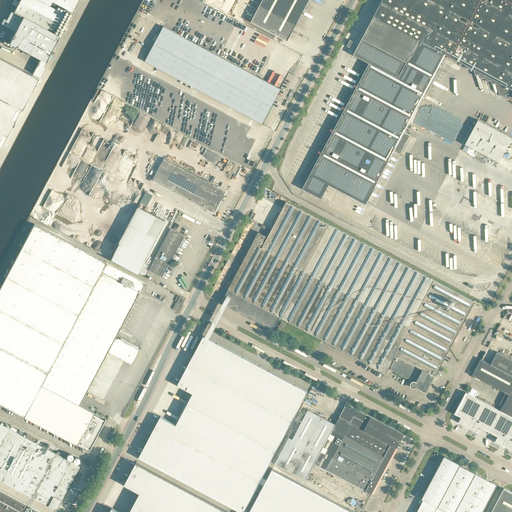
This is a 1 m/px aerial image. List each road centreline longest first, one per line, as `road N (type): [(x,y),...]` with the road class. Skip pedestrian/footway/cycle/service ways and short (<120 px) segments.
road 1 (unclassified): [(197,298),(354,0)]
road 2 (unclassified): [(84,511),(190,310)]
road 3 (unknown): [(166,310),(156,287),(40,226),(25,234),(0,279)]
road 4 (unknown): [(279,142),(141,69),(153,34)]
road 5 (unknown): [(180,205),(146,182),(142,147),(177,150),(231,180)]
road 6 (unclassified): [(436,426),(511,283)]
road 7 (unknown): [(396,177),(423,144),(511,181)]
road 8 (unknown): [(130,424),(115,410),(166,310)]
road 9 (unclassified): [(436,426),(320,364)]
road 10 (unclassified): [(430,436),(314,375)]
road 11 (unknown): [(396,177),(511,234)]
